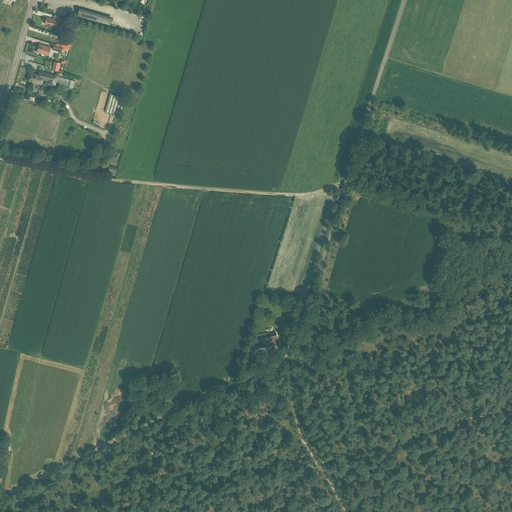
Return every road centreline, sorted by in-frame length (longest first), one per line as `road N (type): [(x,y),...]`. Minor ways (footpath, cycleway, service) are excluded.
road 1 (unclassified): [(0,498),(287,356),(404,0)]
road 2 (track): [(345,185),(280,194),(198,188),(0,158)]
road 3 (track): [(457,233),(424,294),(349,321),(290,366)]
road 4 (track): [(318,465),(491,409)]
road 5 (track): [(345,185),(440,211),(457,233)]
road 6 (tertiary): [(0,118),(33,0)]
